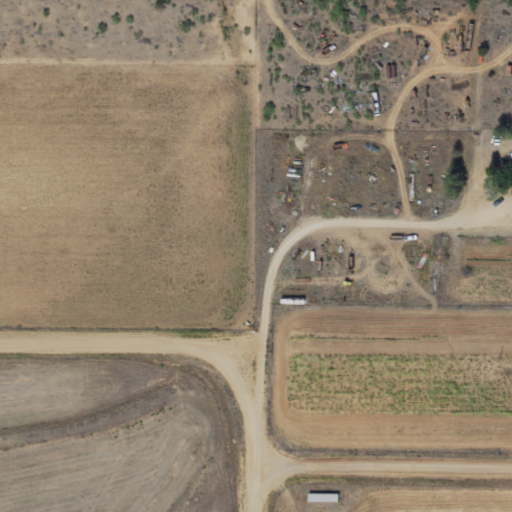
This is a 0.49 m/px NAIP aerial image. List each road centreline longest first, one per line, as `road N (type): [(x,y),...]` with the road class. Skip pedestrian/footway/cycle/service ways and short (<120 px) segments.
road 1 (residential): [(511,465),(269,462),(257,445),(246,382),(219,350),(180,341),(0,341)]
road 2 (residential): [(212,347),(253,321),(239,286),(279,267)]
